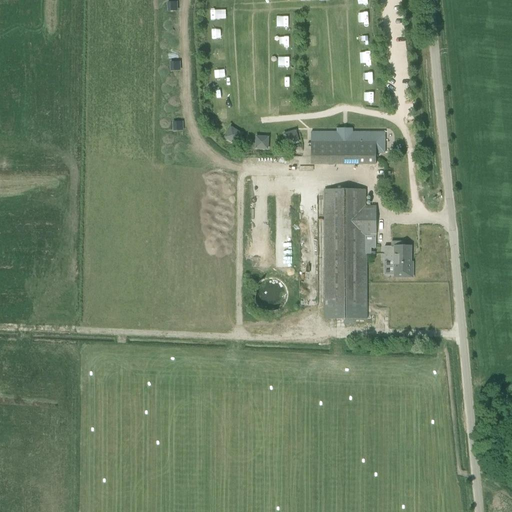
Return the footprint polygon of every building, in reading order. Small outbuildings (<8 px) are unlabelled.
[(292,29),(291,20),(279,21),(280,29),(292,29)] [(373,35),(363,35),(363,45),(373,44),(373,35)] [(280,50),(292,50),(292,39),(279,40),(280,50)] [(309,48),(318,48),(319,40),(310,40),(309,48)] [(372,51),(365,52),(367,64),(374,63),(372,51)] [(280,59),(280,70),(292,69),(291,58),(280,59)] [(307,58),(307,68),(320,67),(320,58),(307,58)] [(213,80),(229,80),(229,72),(213,72),(213,80)] [(367,73),(367,92),(376,92),(375,72),(367,73)] [(292,89),(292,77),(280,78),(280,89),(292,89)] [(231,92),(216,93),(216,101),(231,100),(231,92)] [(377,102),(376,94),(362,94),(362,102),(377,102)] [(293,98),(282,97),(282,107),(292,108),(293,98)] [(218,124),(229,123),(228,113),(217,114),(218,124)] [(312,133),(312,134),(314,134),(314,144),(312,144),(312,165),(376,165),(376,155),(384,155),(384,133),(352,133),(352,129),(337,129),(337,133),(312,133)] [(234,144),(239,137),(229,131),(225,138),(234,144)] [(298,143),(296,134),(285,138),(287,146),(298,143)] [(267,150),(268,141),(256,140),(256,149),(267,150)] [(365,190),(325,190),(324,190),(324,320),(367,320),(367,255),(371,255),(371,249),(375,249),(375,208),(365,208),(365,190)] [(410,263),(410,247),(402,247),(402,243),(391,243),(391,248),(384,248),(384,260),(395,260),(394,277),(412,277),(412,263),(410,263)] [(288,293),(288,291),(287,289),(286,288),(285,286),(284,285),(283,284),(282,283),(281,282),(279,281),(278,280),(276,279),(275,279),(273,279),(271,278),(269,279),(268,279),(266,279),(264,280),(263,280),(261,281),(260,282),(259,283),(258,285),(257,286),(256,287),(255,289),(254,290),(254,292),(254,294),(253,295),(254,297),(254,299),(254,301),(255,302),(255,304),(256,305),(257,307),(258,308),(260,309),(261,310),(262,311),(264,312),(265,312),(267,313),(269,313),(271,313),(272,313),(274,313),(276,312),(277,312),(279,311),(280,310),(282,309),(283,308),(284,307),(285,306),(286,304),(287,303),(287,301),(288,299),(288,298),(288,296),(288,294),(288,293)]
